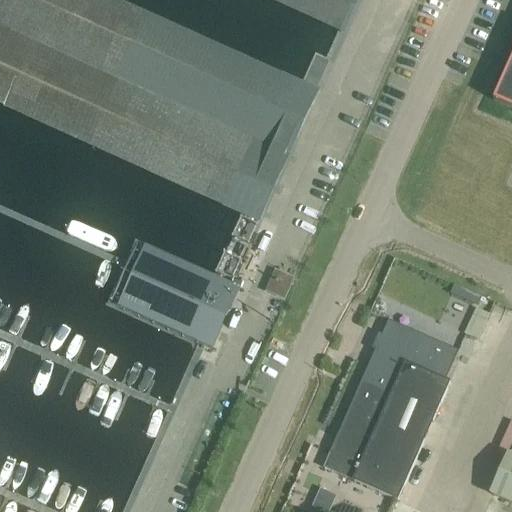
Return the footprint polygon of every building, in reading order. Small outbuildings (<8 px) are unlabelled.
[(112,0),(0,0),(0,2),(0,107),(242,214),(300,87),(112,0)] [(273,0),(341,29),(354,0),(273,0)] [(511,55),(491,101),(511,110),(511,55)] [(255,220),(257,220),(314,93),(312,92),(300,87),(242,214),(255,220)] [(228,294),(221,291),(158,262),(156,261),(135,306),(139,307),(201,335),(202,335),(202,336),(208,339),(212,340),(216,333),(233,296),(228,294)] [(420,281),(414,298),(447,310),(453,292),(420,281)] [(329,455),(353,465),(358,468),(352,483),(397,503),(450,384),(445,382),(458,353),(388,322),(329,455)] [(213,469),(231,427),(213,419),(195,461),(213,469)] [(493,496),(511,504),(511,459),(509,458),(493,496)]
